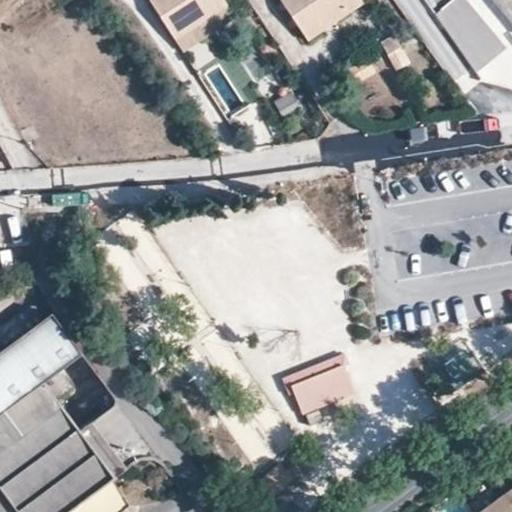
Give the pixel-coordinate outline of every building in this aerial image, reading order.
[(148,0),(174,39),(227,4),(223,0),(148,0)] [(361,0),(280,0),(302,31),(341,4),(347,13),(363,2),(361,0)] [(511,0),(492,0),(511,23),(511,0)] [(237,19),(227,4),(174,39),(184,54),(237,19)] [(308,40),(347,13),(341,4),(302,31),(308,40)] [(393,34),(379,43),(394,69),(410,61),(393,34)] [(366,56),(347,67),(356,83),(375,72),(366,56)] [(292,92),(275,101),(284,119),(302,110),(292,92)] [(194,294),(272,292),(271,243),(193,245),(194,294)] [(110,482),(115,479),(80,432),(91,424),(112,409),(114,401),(106,387),(52,315),(0,354),(0,511),(121,511),(129,507),(110,482)] [(357,373),(352,359),(289,387),(295,399),(300,396),(309,415),(322,409),(362,392),(354,374),(357,373)] [(322,409),(309,415),(313,423),(326,417),(322,409)] [(80,432),(115,479),(126,471),(91,424),(80,432)] [(292,480),(277,463),(256,482),(271,499),(292,480)] [(511,487),(503,494),(511,506),(511,487)] [(511,511),(511,506),(503,494),(478,511),(511,511)]
